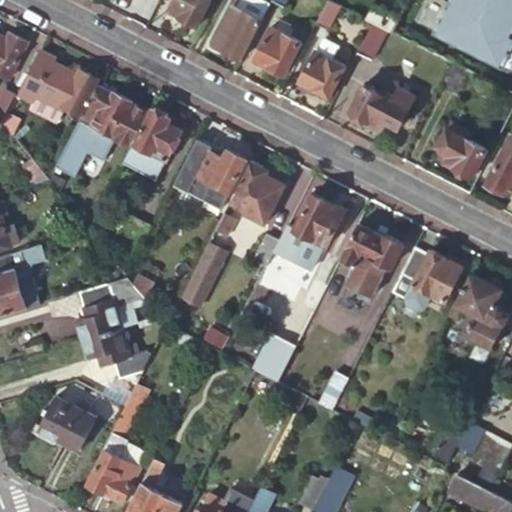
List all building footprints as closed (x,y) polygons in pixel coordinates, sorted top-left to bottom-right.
[(206,0),(169,0),(164,12),(193,26),(206,0)] [(337,5),(326,0),(323,0),(313,21),(325,28),(337,5)] [(511,0),(423,0),(411,23),(503,69),(511,50),(511,0)] [(398,16),(373,4),(365,19),(369,21),(384,29),(390,32),(398,16)] [(207,44),(237,59),(258,19),(241,11),(237,18),(224,11),(207,44)] [(384,29),(369,21),(355,51),(369,59),(384,29)] [(296,44),(268,30),(252,60),(281,74),(296,44)] [(0,75),(7,79),(27,41),(8,31),(5,38),(0,34),(0,75)] [(341,66),(312,51),(296,82),(325,97),(341,66)] [(96,84),(100,77),(82,68),(79,74),(53,60),(52,63),(42,58),(22,95),(34,101),(36,97),(63,111),(64,108),(80,116),(96,84)] [(456,96),(468,71),(450,62),(438,87),(456,96)] [(80,116),(78,120),(111,138),(130,103),(131,101),(114,91),(113,93),(96,84),(80,116)] [(413,95),(395,86),(393,90),(386,86),(383,91),(379,89),(377,93),(359,84),(346,110),(367,120),(370,114),(396,127),(413,95)] [(0,122),(0,123),(14,95),(0,87),(0,122)] [(150,113),(130,103),(111,138),(132,148),(150,113)] [(154,109),(153,108),(150,113),(132,148),(127,157),(161,174),(184,130),(170,123),(172,118),(168,116),(169,114),(156,107),(154,109)] [(458,135),(444,127),(434,147),(445,153),(442,159),(454,164),(453,168),(466,175),(470,172),(473,173),(486,148),(466,138),(469,132),(461,128),(458,135)] [(227,153),(198,138),(183,167),(174,186),(222,210),(232,191),(248,160),(229,150),(227,153)] [(511,145),(503,141),(481,181),(500,191),(503,184),(510,187),(511,182),(511,145)] [(270,171),(252,161),(234,197),(240,200),(237,206),(268,222),(287,184),(269,175),(270,171)] [(345,210),(312,192),(293,230),(327,247),(345,210)] [(0,249),(11,247),(10,244),(19,241),(12,224),(5,226),(2,214),(6,213),(2,203),(0,203),(0,249)] [(149,228),(125,215),(114,240),(137,252),(149,228)] [(385,238),(358,224),(341,258),(355,265),(361,253),(391,269),(403,245),(386,236),(385,238)] [(269,267),(282,240),(269,233),(255,260),(269,267)] [(211,242),(183,298),(199,305),(227,250),(211,242)] [(427,253),(415,246),(391,292),(404,298),(412,283),(445,300),(463,266),(429,248),(427,253)] [(39,261),(34,248),(11,255),(15,268),(27,264),(39,261)] [(385,281),(391,269),(361,253),(355,265),(385,281)] [(11,255),(0,258),(0,316),(26,308),(15,268),(11,255)] [(39,304),(27,264),(15,268),(26,308),(39,304)] [(485,282),(470,274),(456,301),(478,313),(468,331),(493,344),(508,316),(505,308),(509,301),(503,291),(500,290),(501,281),(491,276),(485,282)] [(139,275),(134,285),(150,306),(156,295),(148,292),(153,282),(139,275)] [(141,322),(127,277),(79,293),(87,317),(77,320),(83,340),(126,327),(141,322)] [(311,316),(325,287),(310,280),(296,308),(311,316)] [(126,327),(83,340),(88,360),(98,357),(102,367),(122,361),(127,377),(145,372),(153,357),(146,353),(135,356),(126,327)] [(331,410),(347,378),(334,371),(318,403),(331,410)] [(110,382),(103,397),(126,409),(133,395),(110,382)] [(126,409),(115,433),(118,435),(125,438),(149,393),(138,386),(133,395),(126,409)] [(98,419),(58,398),(39,432),(80,453),(98,419)] [(351,420),(364,427),(369,417),(355,410),(351,420)] [(461,436),(468,423),(454,416),(447,429),(461,436)] [(433,457),(447,464),(457,445),(461,436),(447,429),(433,457)] [(511,444),(488,432),(476,455),(486,461),(502,469),(511,450),(511,444)] [(125,438),(118,435),(109,452),(140,468),(149,451),(125,438)] [(140,468),(109,452),(90,486),(105,493),(104,495),(121,503),(140,468)] [(167,463),(157,457),(152,466),(157,469),(155,473),(160,476),(167,463)] [(157,469),(152,466),(128,511),(178,511),(183,503),(154,488),(160,476),(155,473),(157,469)] [(334,511),(353,474),(336,466),(328,481),(314,509),(320,511),(334,511)] [(300,502),(314,509),(328,481),(314,473),(300,502)] [(511,511),(511,501),(506,499),(459,474),(449,492),(487,511),(511,511)] [(230,487),(222,501),(226,503),(222,510),(225,511),(235,511),(240,504),(251,510),(256,500),(230,487)] [(251,510),(249,511),(265,511),(275,493),(263,487),(256,500),(251,510)] [(249,511),(251,510),(240,504),(235,511),(225,511),(222,510),(226,503),(222,501),(211,495),(203,511),(201,510),(200,511),(249,511)]
